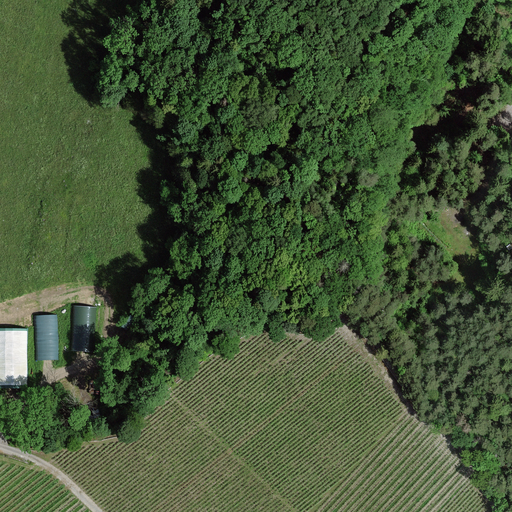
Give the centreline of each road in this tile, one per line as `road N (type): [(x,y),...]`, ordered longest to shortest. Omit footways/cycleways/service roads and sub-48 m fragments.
road 1 (track): [(499,511),(465,457),(327,321),(239,327),(166,383),(128,426),(17,453)]
road 2 (track): [(0,447),(65,478),(99,511)]
